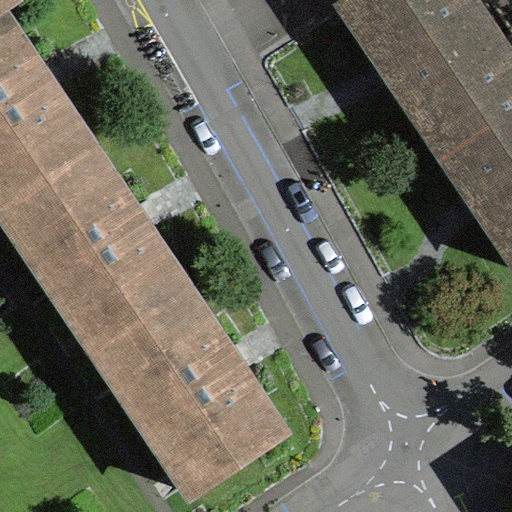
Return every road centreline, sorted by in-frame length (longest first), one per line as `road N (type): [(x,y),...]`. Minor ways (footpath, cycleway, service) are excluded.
road 1 (residential): [(167,0),(414,438)]
road 2 (residential): [(414,438),(306,511)]
